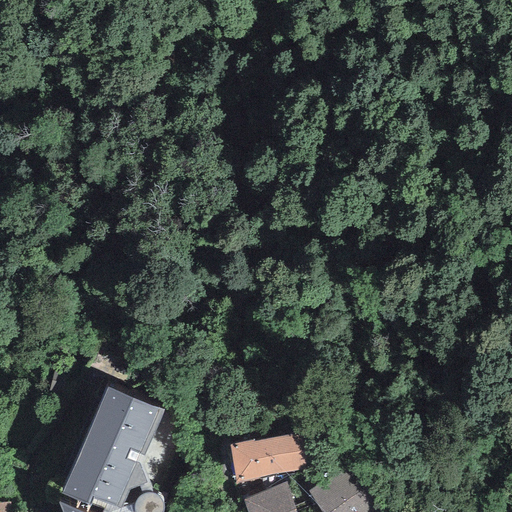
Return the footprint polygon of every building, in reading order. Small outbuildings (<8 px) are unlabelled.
[(163,403),(107,378),(58,486),(115,511),(116,511),(130,483),(148,476),(140,456),(163,403)] [(230,440),(235,477),(317,466),(312,429),(230,440)] [(350,461),(308,488),(323,511),(377,511),(382,509),(350,461)] [(243,496),(248,511),(297,511),(287,481),(243,496)] [(102,511),(59,493),(65,511),(102,511)] [(11,511),(11,499),(0,499),(0,511),(11,511)]
